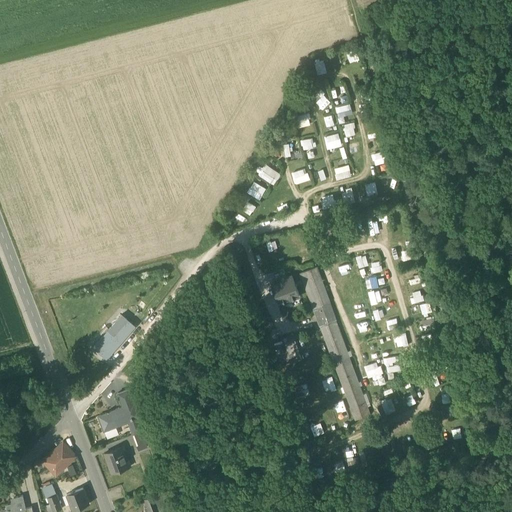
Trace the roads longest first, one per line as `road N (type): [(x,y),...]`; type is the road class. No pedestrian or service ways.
road 1 (residential): [(310,217),(225,245),(70,417)]
road 2 (residential): [(70,417),(0,232)]
